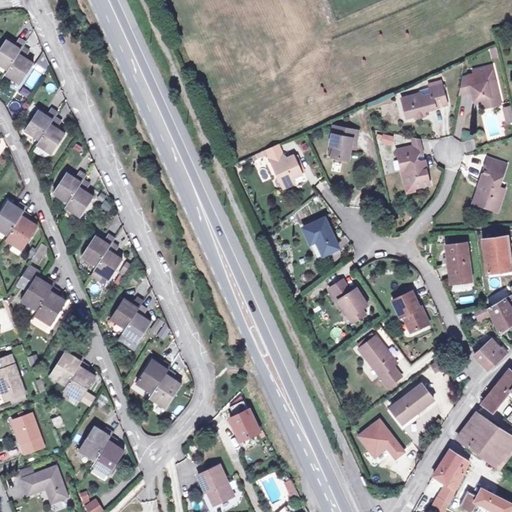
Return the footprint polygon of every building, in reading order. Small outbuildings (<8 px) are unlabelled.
[(0,47),(0,68),(8,73),(22,50),(25,44),(18,39),(14,45),(5,40),(0,47)] [(497,44),(490,46),(493,57),(499,55),(497,44)] [(28,53),(22,50),(8,73),(4,80),(20,89),(34,65),(25,59),(28,53)] [(474,98),(483,95),(488,94),(491,104),(501,101),(489,62),(472,67),(473,72),(460,76),(458,91),(471,87),(474,98)] [(418,116),(428,113),(426,109),(449,102),(442,81),(431,85),(434,93),(426,96),(424,89),(404,95),(410,115),(417,113),(418,116)] [(488,94),(483,95),(486,105),(491,104),(488,94)] [(506,113),(511,112),(509,102),(502,104),(505,119),(507,118),(506,113)] [(34,141),(39,144),(53,121),(57,115),(51,110),(47,116),(40,110),(24,135),(34,141)] [(40,153),(50,160),(65,136),(59,131),(61,126),(53,121),(39,144),(35,150),(40,153)] [(353,136),(358,137),(359,129),(336,124),(330,153),(350,158),(353,136)] [(383,134),(380,143),(391,146),(394,137),(383,134)] [(414,134),(416,144),(423,142),(422,136),(414,134)] [(30,148),(35,150),(39,144),(34,141),(30,148)] [(425,151),(423,142),(416,144),(398,148),(403,169),(404,169),(409,191),(417,189),(416,186),(432,181),(427,157),(417,159),(416,153),(425,151)] [(301,173),(293,158),(293,157),(282,162),(280,158),(283,157),(277,145),(265,151),(283,188),(293,184),(291,179),(301,174),(301,173)] [(46,166),(50,160),(40,153),(36,160),(46,166)] [(488,153),(485,161),(502,167),(505,158),(488,153)] [(293,158),(301,173),(304,172),(296,156),(293,158)] [(497,183),(502,167),(485,161),(479,178),(482,179),(476,199),(497,206),(503,185),(497,183)] [(52,197),(67,206),(81,184),(84,180),(77,176),(74,180),(66,175),(52,197)] [(81,184),(67,206),(64,211),(77,219),(92,197),(86,194),(89,189),(81,184)] [(95,195),(101,198),(104,191),(98,188),(95,195)] [(0,217),(0,235),(8,240),(24,216),(27,212),(21,206),(17,212),(13,210),(8,206),(0,217)] [(31,221),(24,216),(8,240),(4,246),(18,256),(35,232),(30,229),(27,227),(31,221)] [(323,258),(339,251),(326,220),(304,230),(310,245),(317,243),(323,258)] [(507,237),(506,233),(482,236),(487,271),(511,269),(508,244),(507,237)] [(80,258),(94,268),(109,245),(113,240),(105,236),(102,240),(95,235),(80,258)] [(449,253),(449,260),(453,260),(455,273),(472,272),(468,241),(450,243),(451,253),(449,253)] [(109,245),(94,268),(91,273),(106,283),(122,261),(112,255),(115,250),(109,245)] [(36,267),(47,251),(42,247),(31,264),(36,267)] [(453,260),(449,260),(451,280),(472,278),(472,272),(455,273),(453,260)] [(28,268),(22,277),(32,284),(26,293),(20,302),(36,314),(52,290),(55,286),(47,281),(44,286),(40,283),(35,280),(38,275),(28,268)] [(32,284),(22,277),(16,286),(26,293),(32,284)] [(327,291),(331,297),(347,286),(343,280),(327,291)] [(500,300),(511,292),(511,287),(509,284),(495,292),(500,300)] [(331,297),(348,322),(355,317),(359,323),(367,317),(364,312),(369,308),(357,289),(352,292),(347,286),(331,297)] [(52,290),(36,314),(34,318),(49,328),(64,306),(59,302),(56,300),(59,296),(52,290)] [(511,292),(500,300),(489,307),(496,331),(511,320),(511,310),(511,309),(511,292)] [(109,319),(123,329),(139,304),(143,299),(136,294),(133,300),(125,296),(109,319)] [(422,308),(419,310),(412,294),(393,302),(401,319),(404,317),(410,334),(429,326),(422,308)] [(146,308),(139,304),(123,329),(120,332),(136,343),(152,318),(143,313),(146,308)] [(475,308),(478,317),(490,314),(488,308),(486,309),(485,305),(475,308)] [(355,317),(348,322),(352,328),(359,323),(355,317)] [(136,343),(120,332),(116,339),(131,349),(136,343)] [(393,369),(395,367),(374,338),(357,351),(386,390),(400,379),(393,369)] [(504,341),(498,347),(488,338),(477,350),(474,348),(472,350),(474,354),(489,369),(498,358),(505,350),(508,347),(504,341)] [(49,374),(66,385),(81,362),(85,356),(77,350),(72,357),(69,355),(64,351),(49,374)] [(6,352),(0,354),(0,396),(7,394),(7,397),(21,392),(6,352)] [(135,384),(150,394),(165,369),(169,364),(163,360),(159,365),(150,359),(135,384)] [(443,369),(440,360),(429,368),(433,376),(443,369)] [(81,362),(66,385),(62,390),(62,391),(66,394),(77,400),(78,398),(82,392),(92,376),(87,373),(84,370),(87,366),(81,362)] [(165,369),(150,394),(147,399),(163,410),(179,387),(169,380),(172,375),(165,369)] [(494,410),(504,398),(506,395),(510,390),(511,388),(511,371),(510,370),(481,401),(484,403),(494,410)] [(433,401),(422,385),(389,411),(401,426),(433,401)] [(82,392),(78,398),(85,403),(89,397),(82,392)] [(233,416),(229,418),(239,440),(258,431),(247,409),(246,409),(242,400),(229,407),(233,416)] [(53,424),(61,421),(58,411),(49,414),(53,424)] [(21,453),(40,446),(28,412),(9,419),(21,453)] [(502,444),(491,459),(501,466),(506,459),(511,451),(511,436),(477,412),(460,436),(470,444),(481,428),(502,444)] [(77,443),(93,454),(107,432),(110,427),(104,423),(100,428),(98,426),(91,422),(77,443)] [(378,422),(357,438),(374,460),(386,450),(394,461),(403,454),(378,422)] [(470,444),(491,459),(502,444),(481,428),(470,444)] [(107,432),(93,454),(88,461),(104,471),(120,449),(114,445),(111,443),(115,437),(107,432)] [(438,497),(439,498),(448,503),(456,489),(465,469),(469,462),(451,448),(433,475),(448,485),(438,497)] [(19,478),(35,472),(32,463),(16,469),(19,478)] [(35,472),(19,478),(25,496),(45,489),(49,503),(66,498),(54,466),(35,472)] [(204,493),(206,491),(209,497),(208,497),(212,506),(232,497),(218,466),(196,476),(204,493)] [(494,468),(490,475),(500,481),(504,475),(494,468)] [(287,478),(282,480),(290,497),(296,494),(287,478)] [(511,504),(482,488),(475,502),(492,511),(509,511),(511,509),(511,504)] [(95,496),(87,501),(93,511),(102,506),(95,496)] [(444,511),(448,503),(439,498),(434,508),(440,511),(444,511)]
